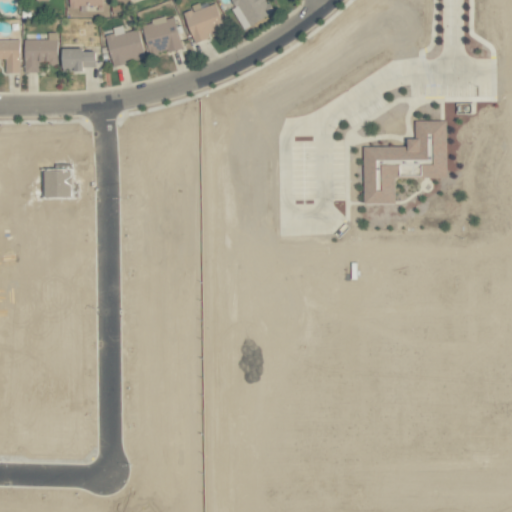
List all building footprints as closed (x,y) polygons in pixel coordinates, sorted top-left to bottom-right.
[(229,0),(240,20),(244,17),(250,26),(274,12),(267,0),(229,0)] [(215,3),(201,9),(200,5),(182,12),(194,43),(208,38),(208,36),(225,30),(215,3)] [(150,55),(182,48),(174,16),(142,24),(150,55)] [(113,66),(145,59),(139,29),(124,33),(122,26),(112,28),(114,34),(106,36),(113,66)] [(25,40),(25,73),(39,73),(39,64),(58,64),(58,33),(48,33),(48,40),(25,40)] [(6,73),(20,73),(20,39),(0,39),(0,59),(5,60),(6,73)] [(63,50),(63,70),(96,70),(96,50),(63,50)] [(447,121),(415,121),(415,140),(408,140),(408,147),(363,147),(363,203),(395,203),(395,178),(447,178),(447,121)]
